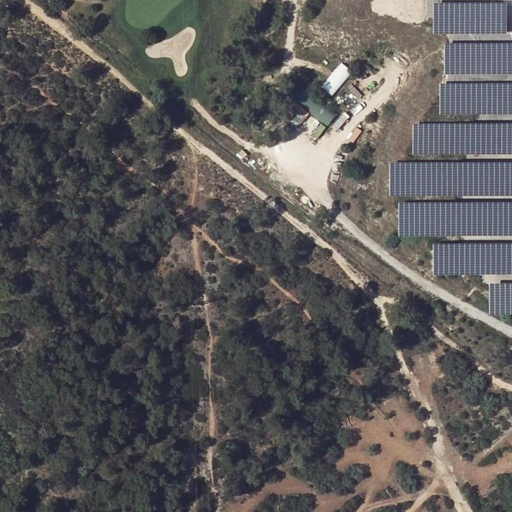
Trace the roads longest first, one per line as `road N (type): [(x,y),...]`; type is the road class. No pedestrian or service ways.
road 1 (track): [(24,0),(373,287),(466,511)]
road 2 (track): [(201,222),(211,290),(217,511)]
road 3 (track): [(511,386),(404,304),(378,298)]
